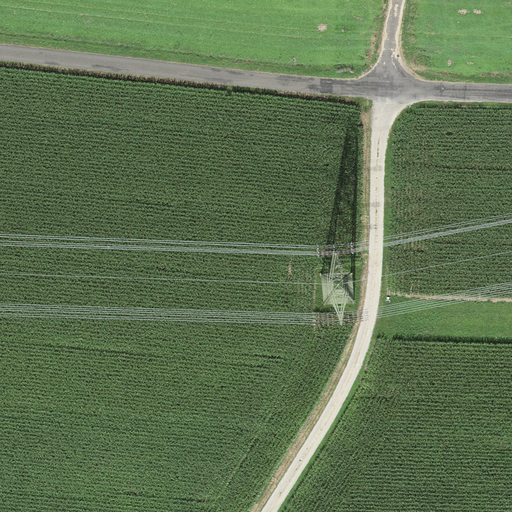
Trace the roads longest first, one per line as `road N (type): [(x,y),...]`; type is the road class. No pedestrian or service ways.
road 1 (track): [(266,511),(338,398),(364,325),(379,91)]
road 2 (track): [(0,54),(379,91)]
road 3 (track): [(379,91),(511,93)]
